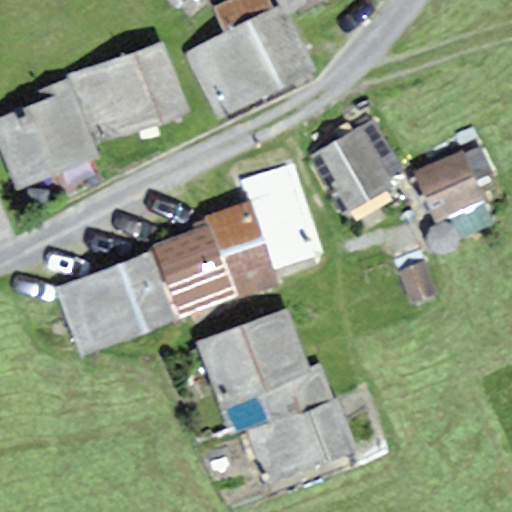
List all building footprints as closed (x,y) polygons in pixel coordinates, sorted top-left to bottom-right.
[(281,4),(187,52),(218,113),(312,65),(281,4)] [(161,38),(69,76),(96,141),(188,104),(161,38)] [(68,78),(0,105),(0,132),(18,177),(95,146),(68,78)] [(371,118),(316,152),(350,208),(406,174),(371,118)] [(463,152),(418,172),(437,215),(482,195),(463,152)] [(211,224),(150,248),(178,318),(284,280),(279,268),(321,253),(288,162),(239,179),(247,201),(208,215),(211,224)] [(0,186),(0,240),(20,232),(0,186)] [(150,248),(54,285),(81,355),(178,318),(150,248)] [(284,306),(202,340),(259,478),(342,443),(284,306)]
